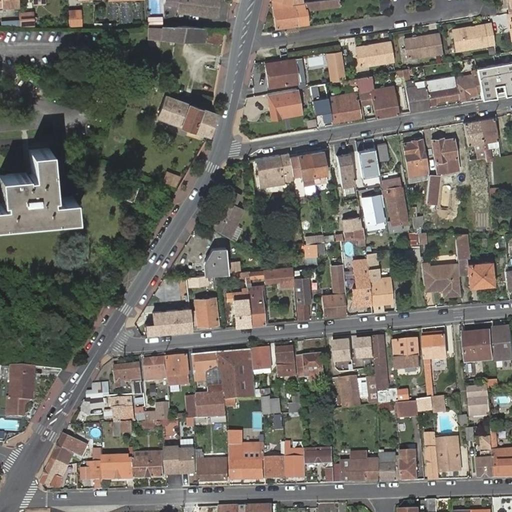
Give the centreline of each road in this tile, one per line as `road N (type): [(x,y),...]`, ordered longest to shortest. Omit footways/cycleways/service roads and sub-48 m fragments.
road 1 (residential): [(511,309),(132,345),(108,333)]
road 2 (residential): [(15,489),(46,499),(384,490)]
road 3 (residential): [(218,147),(511,102)]
road 4 (tertiary): [(108,333),(218,147)]
road 5 (tertiary): [(27,467),(108,333)]
road 6 (tertiary): [(218,147),(252,0)]
road 7 (residential): [(384,490),(511,486)]
